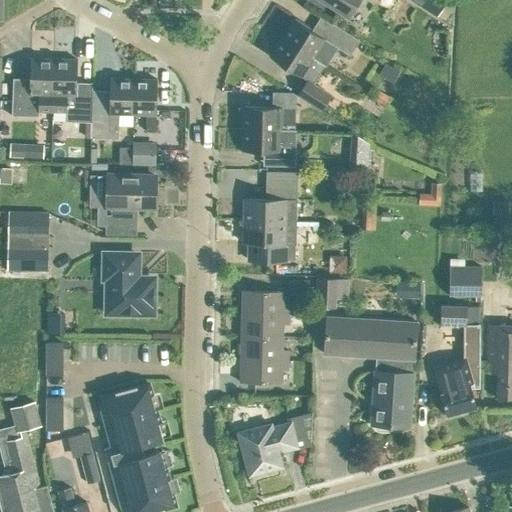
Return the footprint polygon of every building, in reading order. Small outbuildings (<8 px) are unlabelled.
[(320,0),(347,17),(358,0),(320,0)] [(449,2),(445,0),(414,0),(440,16),(449,2)] [(325,65),(336,46),(349,54),(358,40),(330,22),(321,36),(294,19),(282,37),(325,65)] [(325,65),(282,37),(270,56),(307,80),(297,95),(321,110),(330,95),(313,83),(325,65)] [(54,58),(30,58),(29,78),(13,78),(11,115),(38,116),(38,110),(52,110),(54,58)] [(54,58),(52,110),(66,110),(66,121),(91,121),(91,137),(92,137),(93,100),(92,100),(93,83),(77,82),(77,59),(54,58)] [(93,100),(92,137),(118,138),(119,113),(133,114),(133,78),(110,78),(109,100),(93,100)] [(133,78),(133,114),(146,114),(146,131),(156,131),(157,79),(133,78)] [(296,94),(292,92),(272,92),(272,107),(244,106),(244,128),(279,129),(280,107),(296,107),(296,94)] [(279,129),(244,128),(243,150),(271,151),(270,165),(294,165),(295,146),(293,144),(293,129),(279,129)] [(373,161),(374,133),(355,133),(354,160),(373,161)] [(12,142),(11,156),(45,158),(45,144),(12,142)] [(132,147),(132,164),(157,164),(157,147),(132,147)] [(0,182),(11,183),(12,168),(0,167),(0,182)] [(265,199),(244,198),(244,220),(296,221),(297,171),(266,171),(265,199)] [(107,174),(106,201),(106,206),(111,207),(110,214),(106,214),(105,233),(136,234),(136,218),(131,218),(131,207),(154,207),(155,175),(107,174)] [(419,203),(439,204),(441,183),(431,182),(430,194),(419,193),(419,203)] [(509,200),(492,200),(492,215),(509,215),(509,200)] [(362,202),(361,229),(375,229),(376,202),(362,202)] [(47,253),(48,213),(8,212),(7,269),(47,269),(47,253)] [(295,260),(296,221),(244,220),(243,242),(249,242),(249,259),(295,260)] [(137,254),(127,253),(105,253),(105,277),(110,277),(109,293),(106,293),(106,313),(130,314),(130,312),(152,312),(153,278),(141,277),(137,273),(137,254)] [(449,296),(476,296),(476,301),(480,301),(480,296),(481,296),(482,265),(464,265),(464,259),(449,258),(449,296)] [(314,306),(336,307),(338,278),(316,276),(314,306)] [(288,279),(288,293),(309,293),(309,279),(288,279)] [(419,298),(420,281),(402,281),(401,297),(419,298)] [(242,312),(289,314),(289,304),(283,304),(283,290),(242,289),(242,312)] [(440,305),(439,326),(465,326),(465,324),(466,306),(440,305)] [(466,306),(465,324),(478,324),(478,306),(466,306)] [(289,314),(242,312),(241,336),(282,337),(283,324),(289,324),(289,314)] [(387,369),(410,371),(411,358),(414,358),(417,321),(326,316),(324,353),(388,357),(387,369)] [(497,398),(511,397),(511,324),(488,324),(488,360),(498,360),(497,398)] [(282,337),(241,336),(241,359),(288,360),(288,350),(282,349),(282,337)] [(463,366),(436,373),(441,393),(447,414),(476,406),(470,387),(474,385),(478,386),(478,341),(463,341),(463,366)] [(46,350),(62,350),(62,342),(46,342),(46,350)] [(46,358),(62,358),(62,350),(46,350),(46,358)] [(46,366),(62,366),(62,358),(46,358),(46,366)] [(288,360),(241,359),(240,382),(281,383),(281,370),(287,370),(288,360)] [(62,374),(62,366),(46,366),(46,374),(62,374)] [(387,369),(386,381),(373,380),(370,423),(375,423),(375,427),(378,429),(387,430),(390,427),(390,424),(409,426),(412,382),(410,381),(410,371),(387,369)] [(109,413),(112,423),(156,412),(158,411),(155,400),(153,401),(149,385),(105,396),(108,408),(110,408),(111,412),(109,413)] [(46,397),(45,405),(61,405),(62,397),(46,397)] [(5,482),(0,483),(0,502),(2,511),(53,511),(47,485),(39,487),(23,430),(40,425),(34,402),(11,407),(15,425),(0,428),(0,447),(5,465),(13,463),(15,471),(3,474),(5,482)] [(61,405),(45,405),(45,413),(61,413),(61,405)] [(156,412),(112,423),(115,435),(117,435),(118,439),(116,440),(119,450),(142,444),(165,439),(162,427),(160,428),(156,412)] [(45,421),(61,421),(61,413),(45,413),(45,421)] [(61,429),(61,421),(45,421),(45,429),(61,429)] [(271,423),(238,432),(249,475),(282,466),(278,452),(297,447),(291,422),(272,427),(271,423)] [(115,463),(116,463),(144,455),(142,444),(119,450),(112,452),(115,463)] [(144,455),(116,463),(119,475),(121,474),(122,479),(120,479),(123,490),(167,479),(169,478),(166,467),(164,467),(160,451),(144,455)] [(76,486),(99,479),(92,452),(80,455),(83,465),(72,468),(76,486)] [(171,494),(167,479),(123,490),(126,502),(128,501),(129,506),(127,506),(128,511),(148,511),(176,505),(173,494),(171,494)] [(70,487),(57,490),(63,511),(89,511),(86,501),(75,504),(70,487)]
